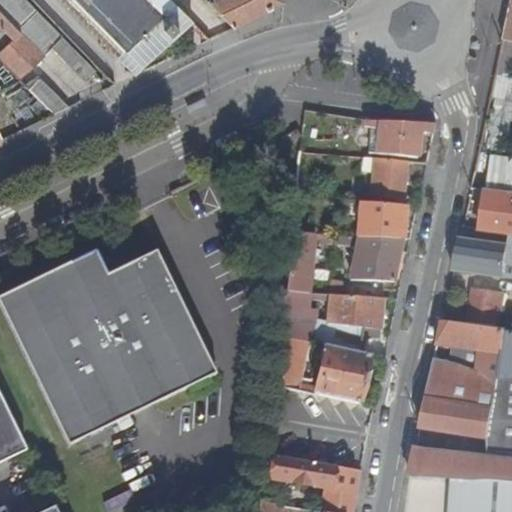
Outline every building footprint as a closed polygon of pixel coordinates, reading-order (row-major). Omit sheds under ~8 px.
[(14,40),(1,53),(22,76),(53,47),(72,66),(75,63),(91,79),(95,75),(22,0),(0,0),(0,35),(5,30),(14,40)] [(61,0),(133,73),(189,18),(170,0),(61,0)] [(205,0),(234,29),(284,5),(282,0),(205,0)] [(511,0),(497,75),(511,77),(511,0)] [(0,60),(19,80),(22,76),(1,53),(0,53),(0,60)] [(38,81),(29,90),(53,116),(65,110),(38,81)] [(419,135),(434,137),(436,128),(371,125),(366,124),(365,131),(380,133),(378,158),(416,161),(419,135)] [(291,137),(294,144),(301,141),(298,134),(291,137)] [(310,146),(301,145),(300,156),(309,156),(310,146)] [(401,202),(406,165),(375,162),(371,200),(401,202)] [(511,171),(490,167),(487,191),(511,194),(511,171)] [(511,194),(487,191),(481,230),(511,234),(511,194)] [(400,243),(404,210),(361,206),(358,241),(400,243)] [(308,297),(315,237),(290,234),(283,295),(308,297)] [(509,244),(462,237),(455,271),(511,279),(511,273),(505,273),(509,244)] [(400,243),(358,241),(358,242),(356,257),(349,257),(348,266),(353,266),(351,284),(393,286),(397,265),(405,266),(407,257),(399,256),(402,243),(400,243)] [(109,276),(97,253),(0,300),(0,302),(71,447),(217,375),(157,253),(109,276)] [(333,283),(330,298),(332,298),(342,299),(345,283),(333,283)] [(500,328),(501,317),(504,293),(473,288),(468,323),(500,328)] [(342,299),(332,298),(329,329),(317,327),(318,316),(310,314),(312,297),(308,297),(283,295),(279,333),(360,351),(361,337),(380,338),(382,301),(342,299)] [(454,362),(436,358),(411,475),(435,477),(511,482),(511,329),(505,329),(500,328),(468,323),(444,320),(439,342),(457,344),(454,362)] [(295,362),(299,342),(279,337),(273,388),(361,407),(371,358),(326,348),(318,389),(301,385),(305,364),(295,362)] [(457,344),(439,342),(436,358),(454,362),(457,344)] [(0,466),(29,452),(0,392),(0,466)] [(325,491),(323,511),(354,511),(361,475),(266,458),(264,479),(325,491)] [(511,511),(511,482),(435,477),(431,511),(511,511)]
